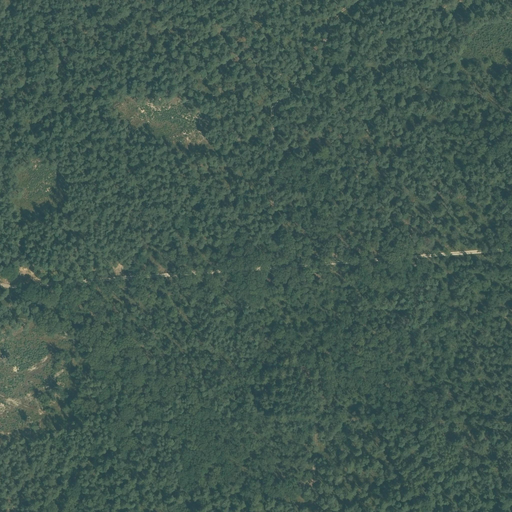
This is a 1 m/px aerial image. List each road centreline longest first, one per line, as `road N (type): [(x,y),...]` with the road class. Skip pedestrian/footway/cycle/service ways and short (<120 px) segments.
road 1 (track): [(0,282),(28,288),(511,249)]
road 2 (track): [(511,423),(314,419),(314,468),(302,487)]
road 3 (track): [(271,134),(272,107),(315,64),(322,38),(355,0)]
